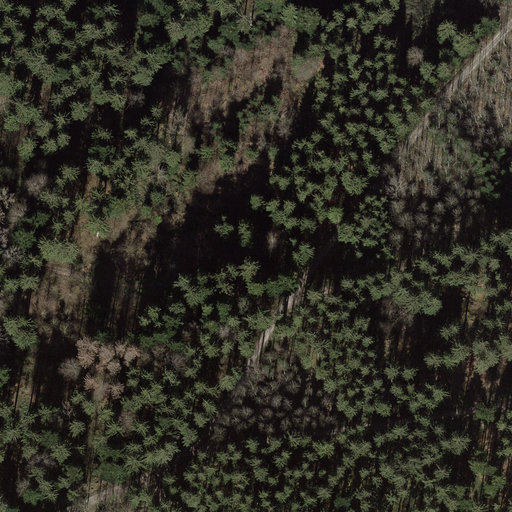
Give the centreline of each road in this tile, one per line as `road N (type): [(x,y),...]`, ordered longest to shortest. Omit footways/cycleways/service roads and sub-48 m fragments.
road 1 (track): [(511,22),(297,286),(222,410),(184,453)]
road 2 (track): [(184,453),(511,403)]
road 3 (track): [(297,286),(242,274),(134,285),(0,256)]
road 4 (track): [(511,237),(289,298)]
road 5 (track): [(184,453),(64,511)]
